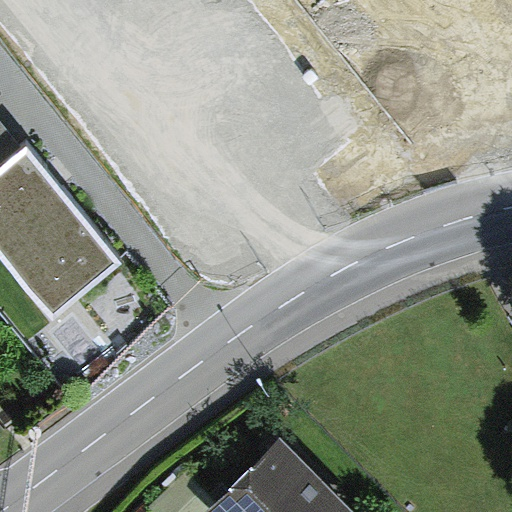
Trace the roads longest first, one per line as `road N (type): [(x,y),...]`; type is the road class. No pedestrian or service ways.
road 1 (tertiary): [(511,206),(414,233),(345,267),(236,336),(3,511)]
road 2 (unknown): [(292,300),(49,0)]
